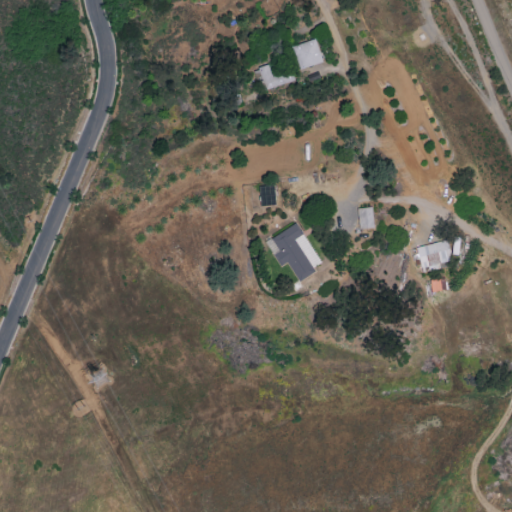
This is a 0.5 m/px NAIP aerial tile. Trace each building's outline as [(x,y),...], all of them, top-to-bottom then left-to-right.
[(293,45),(298,68),(321,63),(316,40),(293,45)] [(262,89),(294,81),(291,70),(271,75),(269,65),(257,68),(262,89)] [(260,206),(275,205),(274,185),(259,186),(260,206)] [(356,208),(359,229),(374,227),(371,206),(356,208)] [(298,281),(315,271),(312,265),(319,261),(297,222),(265,241),(279,266),(287,262),(298,281)] [(419,266),(450,262),(448,241),(417,245),(419,266)] [(445,290),(445,278),(430,279),(431,291),(445,290)]
